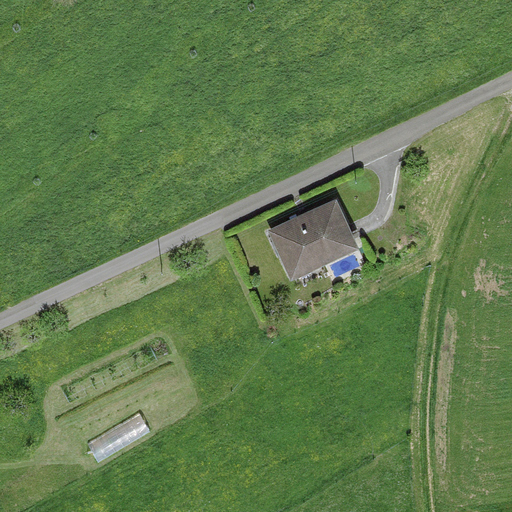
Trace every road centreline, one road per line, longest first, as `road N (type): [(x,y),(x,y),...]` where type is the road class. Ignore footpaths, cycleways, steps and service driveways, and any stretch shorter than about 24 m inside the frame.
road 1 (residential): [(511,80),(0,319)]
road 2 (track): [(427,511),(422,364),(435,297),(464,205),(511,102)]
